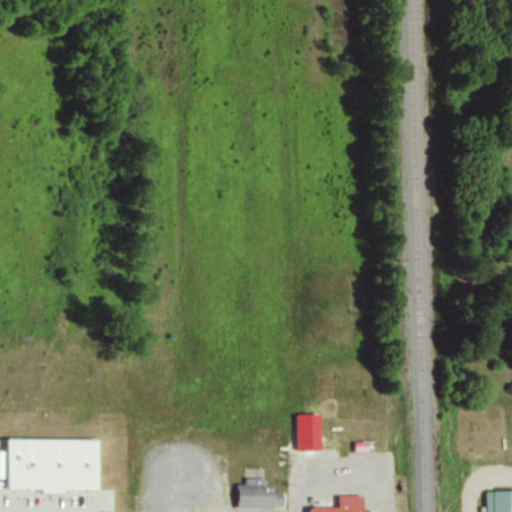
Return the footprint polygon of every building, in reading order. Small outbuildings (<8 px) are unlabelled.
[(320,413),(296,413),(296,450),(320,449),(320,413)] [(34,491),(34,497),(59,497),(59,491),(96,490),(95,439),(2,440),(3,491),(34,491)] [(273,483),(264,483),(265,477),(244,476),(244,483),(237,482),(236,506),(282,508),(282,491),(272,491),(273,483)] [(511,511),(511,488),(485,489),(485,511),(511,511)] [(308,511),(361,511),(361,493),(338,493),(339,506),(308,507),(308,511)]
